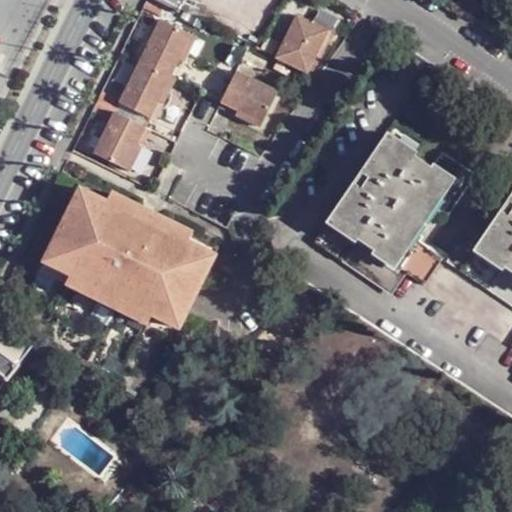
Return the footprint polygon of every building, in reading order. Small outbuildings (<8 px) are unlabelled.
[(161,0),(180,9),(184,0),(161,0)] [(306,18),(281,60),(312,77),(321,58),(325,52),(331,54),(348,22),(328,10),(319,25),(306,18)] [(164,22),(145,62),(174,78),(182,59),(187,52),(193,55),(201,39),(164,22)] [(187,52),(182,59),(188,64),(193,55),(187,52)] [(325,52),(321,58),(327,62),(331,54),(325,52)] [(174,78),(145,62),(124,103),(153,119),(161,105),(167,108),(181,82),(174,78)] [(283,92),(240,69),(226,99),(252,113),(248,120),(263,128),(283,92)] [(226,99),(221,108),(248,120),(252,113),(226,99)] [(162,123),(167,108),(161,105),(153,119),(162,123)] [(150,129),(119,114),(98,158),(137,178),(147,157),(139,153),(150,129)] [(147,157),(159,134),(150,129),(139,153),(147,157)] [(388,139),(330,223),(393,265),(403,250),(401,248),(413,229),(437,195),(439,198),(450,182),(388,139)] [(85,192),(80,202),(89,207),(95,196),(85,192)] [(123,210),(128,199),(116,193),(111,204),(123,210)] [(207,262),(212,252),(194,242),(145,221),(150,210),(128,199),(123,210),(111,204),(95,196),(89,207),(80,202),(55,256),(80,268),(76,276),(104,289),(128,302),(156,315),(161,306),(190,320),(200,297),(202,297),(216,267),(207,262)] [(511,198),(478,247),(511,270),(511,198)] [(145,221),(194,242),(198,233),(167,218),(150,210),(145,221)] [(393,265),(330,223),(315,244),(393,297),(408,275),(393,265)] [(393,265),(408,275),(426,287),(444,260),(420,243),(424,237),(413,229),(401,248),(403,250),(393,265)] [(511,270),(478,247),(465,238),(447,263),(511,306),(511,270)] [(222,257),(212,252),(207,262),(216,267),(222,257)] [(80,268),(55,256),(50,265),(76,276),(80,268)] [(104,289),(76,276),(72,284),(99,298),(104,289)] [(156,315),(128,302),(123,311),(152,324),(156,315)] [(156,315),(185,330),(189,322),(190,320),(161,306),(156,315)] [(0,331),(12,316),(0,307),(0,331)] [(0,331),(0,349),(21,366),(41,340),(12,316),(0,331)] [(0,392),(21,366),(0,349),(0,392)]
